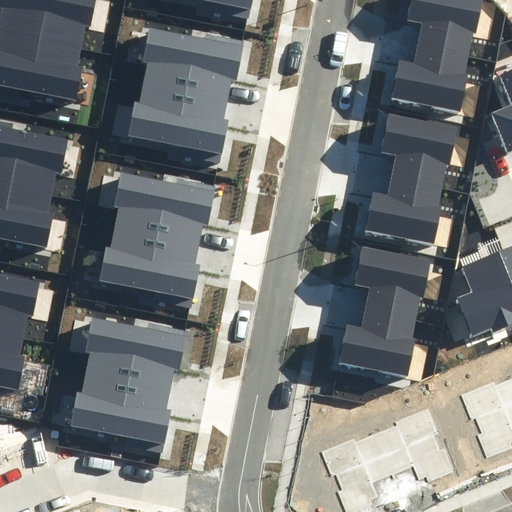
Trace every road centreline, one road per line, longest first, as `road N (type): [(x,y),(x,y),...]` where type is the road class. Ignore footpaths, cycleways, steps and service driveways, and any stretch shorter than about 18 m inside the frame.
road 1 (residential): [(237,500),(338,0)]
road 2 (residential): [(0,503),(79,469),(237,500)]
